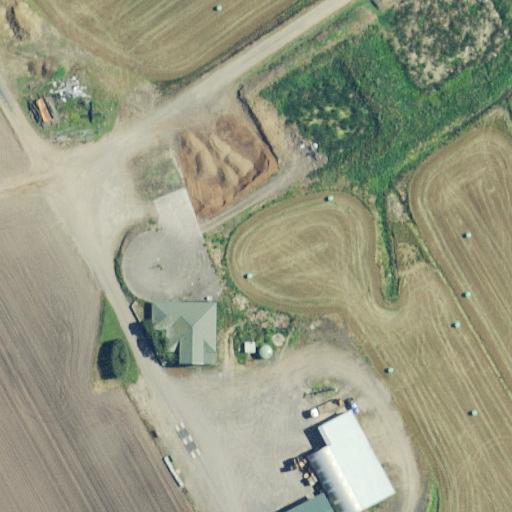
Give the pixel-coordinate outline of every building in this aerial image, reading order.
[(43,97),(51,126),(62,124),(54,94),(43,97)] [(51,126),(43,97),(34,99),(42,129),(51,126)] [(214,364),(214,304),(151,303),(151,330),(165,330),(164,352),(177,352),(177,363),(214,364)] [(306,329),(295,306),(286,311),(297,333),(306,329)] [(255,341),(243,342),(244,354),(255,353),(255,341)] [(197,367),(182,368),(182,378),(197,378),(197,367)] [(312,421),(287,389),(267,405),(293,437),(312,421)] [(357,511),(393,493),(349,411),(316,428),(326,447),(307,457),(336,511),(357,511)] [(330,511),(321,494),(285,511),(330,511)]
